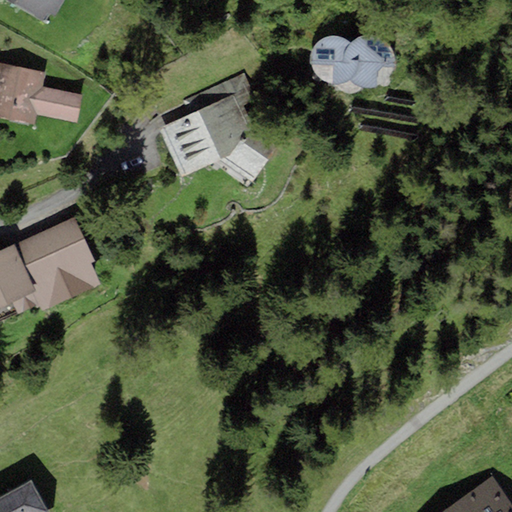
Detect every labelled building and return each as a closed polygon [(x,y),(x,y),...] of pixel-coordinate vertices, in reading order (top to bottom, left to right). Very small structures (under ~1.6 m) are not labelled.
[(3,0),(45,23),(49,15),(53,18),(64,0),(3,0)] [(338,37),(329,37),(321,39),(314,45),(310,54),(310,63),(313,72),(318,78),(328,84),(334,86),(337,91),(344,94),(355,95),(361,92),(364,89),(369,89),(375,88),(382,88),(388,85),(393,77),(396,66),(395,56),(390,46),(382,39),(375,36),(368,35),(359,35),(354,38),(350,43),(345,40),(338,37)] [(42,87),(45,74),(0,63),(0,118),(33,126),(36,115),(77,124),(83,96),(42,87)] [(235,95),(240,105),(255,98),(243,74),(183,102),(190,116),(235,95)] [(190,116),(157,129),(181,177),(214,163),(249,185),(275,151),(241,132),(248,124),(240,105),(235,95),(190,116)] [(0,321),(40,305),(44,311),(100,285),(90,263),(95,262),(74,217),(0,250),(0,321)] [(511,511),(511,503),(493,476),(441,511),(511,511)] [(0,511),(47,511),(30,482),(0,498),(0,511)]
